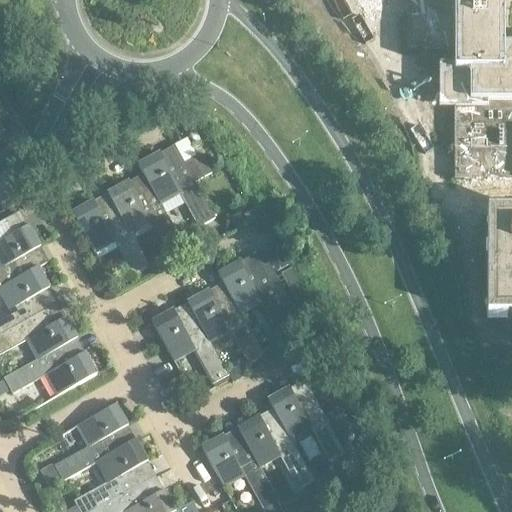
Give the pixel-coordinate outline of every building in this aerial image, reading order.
[(137,167),(153,195),(157,203),(158,203),(178,192),(199,229),(215,220),(174,147),(159,155),(137,167)] [(107,195),(116,211),(127,232),(128,232),(148,221),(167,257),(184,249),(158,203),(157,203),(153,195),(144,200),(141,197),(137,199),(128,183),(107,195)] [(93,203),(72,215),(92,252),(112,241),(132,277),(148,268),(128,232),(127,232),(116,211),(105,217),(102,219),(93,203)] [(253,211),(244,216),(248,224),(257,219),(253,211)] [(241,214),(229,221),(234,230),(246,223),(241,214)] [(29,229),(28,227),(0,243),(0,263),(3,268),(0,269),(0,290),(2,290),(2,289),(29,274),(28,273),(23,264),(26,262),(24,258),(40,249),(39,248),(35,250),(24,231),(29,229)] [(217,276),(229,298),(233,305),(234,305),(238,313),(239,312),(259,301),(280,338),(295,330),(284,311),(292,307),(264,257),(257,261),(254,256),(253,257),(263,276),(254,281),(252,278),(247,280),(239,265),(238,265),(240,270),(221,280),(218,276),(217,276)] [(47,263),(28,273),(29,274),(2,289),(2,290),(13,309),(0,316),(0,336),(57,305),(57,304),(38,315),(33,306),(36,303),(34,299),(49,291),(48,289),(44,292),(34,273),(48,265),(47,263)] [(293,269),(282,275),(297,304),(309,298),(293,269)] [(187,305),(197,325),(198,324),(207,341),(208,341),(228,329),(249,367),(264,358),(239,312),(238,313),(234,305),(233,305),(229,298),(215,305),(209,293),(207,294),(210,299),(191,309),(188,304),(187,305)] [(57,305),(0,336),(0,356),(29,340),(40,360),(57,351),(58,352),(77,341),(76,340),(72,342),(61,323),(65,320),(65,319),(49,328),(47,324),(43,325),(38,316),(57,305)] [(153,324),(151,324),(172,361),(192,349),(213,386),(228,378),(226,374),(208,341),(207,341),(198,324),(197,325),(188,330),(185,326),(183,328),(173,313),(172,314),(174,318),(155,329),(153,324)] [(85,355),(77,341),(58,352),(57,351),(40,360),(3,380),(4,382),(10,393),(12,396),(49,376),(60,397),(97,376),(96,375),(91,378),(81,359),(85,356),(85,355)] [(237,368),(226,374),(228,378),(232,385),(243,379),(237,368)] [(323,417),(304,381),(303,382),(313,402),(305,406),(302,404),(298,406),(289,390),(288,391),(291,395),(272,406),(269,401),(268,402),(283,430),(284,430),(288,438),(289,437),(308,427),(329,464),(345,455),(323,417)] [(4,382),(0,383),(0,398),(10,393),(4,382)] [(117,408),(116,406),(79,427),(90,447),(54,468),(62,484),(100,463),(116,454),(116,453),(111,444),(114,441),(112,437),(128,428),(127,427),(123,429),(112,410),(117,408)] [(237,430),(248,449),(249,449),(258,466),(259,466),(278,455),(298,492),(313,484),(289,437),(288,438),(284,430),(283,430),(275,435),(271,433),(267,435),(259,419),(258,419),(260,424),(241,434),(239,430),(237,430)] [(203,449),(201,450),(222,487),(242,475),(262,511),(263,511),(278,504),(278,503),(259,466),(258,466),(249,449),(248,449),(239,454),(237,452),(232,454),(223,438),(222,439),(225,443),(205,454),(203,449)] [(136,442),(116,453),(116,454),(100,463),(111,483),(73,503),(76,508),(78,511),(93,511),(155,478),(155,477),(136,488),(130,479),(134,476),(132,472),(148,463),(147,462),(142,465),(132,446),(136,443),(136,442)] [(51,468),(40,474),(48,489),(59,483),(51,468)] [(335,476),(317,486),(327,503),(345,493),(335,476)] [(164,492),(155,478),(93,511),(168,511),(159,496),(164,493),(164,492)] [(317,493),(306,499),(312,510),(323,504),(317,493)] [(197,511),(192,503),(176,511),(197,511)]
